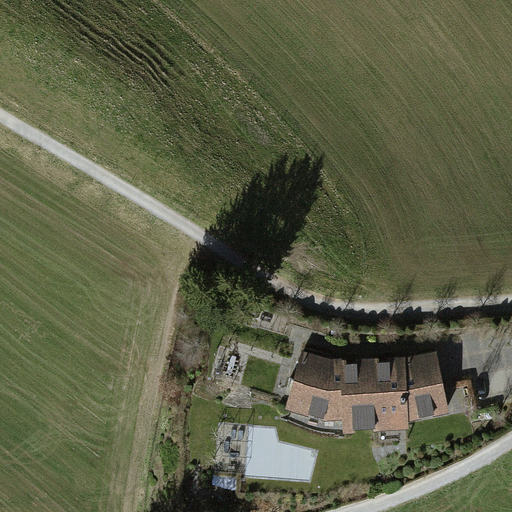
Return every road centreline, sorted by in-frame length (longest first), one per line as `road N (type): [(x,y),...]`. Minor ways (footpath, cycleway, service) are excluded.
road 1 (track): [(511,302),(365,317),(290,293),(0,112)]
road 2 (track): [(348,511),(511,435)]
